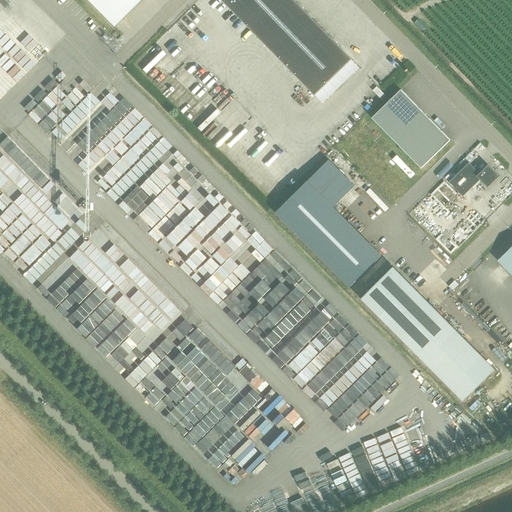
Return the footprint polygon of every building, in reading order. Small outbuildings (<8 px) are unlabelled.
[(86,0),(113,27),(140,0),(86,0)] [(352,59),(294,0),(221,0),(315,95),(352,59)] [(7,48),(18,59),(26,51),(16,40),(7,48)] [(37,55),(45,47),(40,41),(31,48),(37,55)] [(137,158),(161,135),(107,78),(83,100),(74,91),(65,99),(75,110),(56,128),(80,154),(84,150),(80,146),(86,139),(93,147),(80,160),(108,190),(139,161),(137,158)] [(50,83),(26,108),(41,122),(65,97),(50,83)] [(402,90),(373,118),(422,168),(451,140),(402,90)] [(158,144),(166,152),(171,147),(163,139),(158,144)] [(157,145),(144,158),(153,167),(166,154),(157,145)] [(17,160),(27,171),(35,164),(25,152),(17,160)] [(329,159),(276,212),(350,286),(382,254),(333,206),(354,185),(329,159)] [(449,182),(463,197),(481,180),(488,188),(500,177),(492,169),(490,167),(488,169),(486,167),(480,173),(469,163),(449,182)] [(1,187),(9,195),(17,187),(9,179),(1,187)] [(159,197),(172,209),(185,196),(172,184),(159,197)] [(33,196),(55,222),(64,214),(41,188),(33,196)] [(30,217),(38,211),(24,191),(16,197),(30,217)] [(205,202),(215,208),(219,201),(210,195),(205,202)] [(154,226),(167,214),(155,200),(146,209),(142,213),(154,226)] [(200,203),(161,245),(170,254),(209,212),(200,203)] [(35,220),(53,239),(62,230),(44,212),(35,220)] [(24,231),(33,223),(25,214),(16,222),(24,231)] [(67,214),(58,224),(68,233),(77,224),(67,214)] [(220,223),(212,215),(204,222),(212,230),(220,223)] [(211,237),(219,246),(237,230),(229,221),(211,237)] [(213,255),(221,264),(259,230),(251,221),(213,255)] [(14,241),(19,236),(12,227),(6,231),(14,241)] [(196,230),(187,238),(196,247),(204,239),(196,230)] [(104,231),(75,260),(131,316),(121,326),(129,335),(140,324),(156,340),(164,333),(162,331),(183,310),(104,231)] [(0,249),(3,253),(13,242),(4,234),(0,238),(0,249)] [(45,234),(37,243),(45,251),(54,243),(45,234)] [(194,255),(204,263),(216,249),(207,241),(194,255)] [(36,282),(64,252),(55,244),(28,274),(36,282)] [(511,247),(498,261),(511,275),(511,247)] [(180,262),(184,257),(175,250),(171,255),(180,262)] [(191,256),(181,266),(191,275),(200,265),(191,256)] [(192,276),(201,286),(220,268),(211,259),(192,276)] [(283,259),(279,263),(287,271),(291,267),(283,259)] [(367,288),(369,291),(362,299),(464,401),(495,370),(402,276),(403,276),(391,264),(367,288)] [(219,305),(269,352),(282,338),(274,330),(310,292),(298,281),(303,276),(294,268),(288,274),(274,289),(264,279),(268,275),(259,266),(245,280),(234,271),(220,286),(229,295),(219,305)] [(212,295),(221,286),(211,277),(202,286),(212,295)] [(58,290),(49,299),(56,306),(65,297),(58,290)] [(69,318),(88,336),(97,327),(78,308),(69,318)] [(111,333),(120,324),(110,315),(101,324),(111,333)] [(325,347),(334,357),(360,333),(352,324),(325,347)] [(216,424),(245,394),(232,381),(243,370),(197,327),(169,356),(199,385),(193,390),(172,371),(164,379),(154,369),(145,379),(151,392),(142,383),(137,388),(156,406),(175,386),(179,390),(181,394),(175,401),(180,405),(176,407),(167,417),(175,425),(206,393),(219,405),(214,407),(196,427),(215,445),(234,425),(231,420),(229,418),(216,424)] [(283,367),(297,353),(288,344),(274,358),(283,367)] [(116,366),(126,358),(118,349),(108,357),(116,366)] [(319,354),(309,365),(318,374),(328,363),(319,354)] [(349,366),(315,397),(342,426),(360,410),(350,400),(387,365),(378,355),(361,371),(356,366),(352,370),(349,366)] [(237,363),(241,368),(249,363),(245,357),(237,363)] [(250,377),(256,370),(251,366),(245,373),(250,377)] [(252,381),(259,388),(267,381),(261,374),(252,381)] [(292,404),(284,413),(291,420),(300,412),(292,404)] [(239,429),(216,452),(225,461),(248,437),(239,429)] [(368,442),(379,473),(392,469),(393,471),(404,467),(391,429),(378,434),(379,438),(368,442)] [(239,459),(254,444),(250,440),(235,455),(239,459)] [(249,472),(254,469),(252,467),(267,457),(260,447),(240,460),(249,472)] [(366,448),(356,452),(367,480),(377,476),(366,448)] [(332,473),(346,468),(342,457),(328,461),(332,473)] [(346,504),(359,499),(352,481),(338,486),(346,504)]
